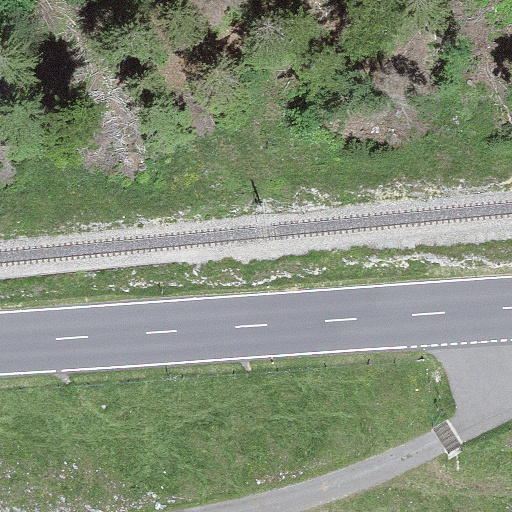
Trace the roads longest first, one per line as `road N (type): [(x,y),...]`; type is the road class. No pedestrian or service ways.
road 1 (secondary): [(511,308),(0,344)]
road 2 (track): [(511,399),(452,440),(265,511)]
